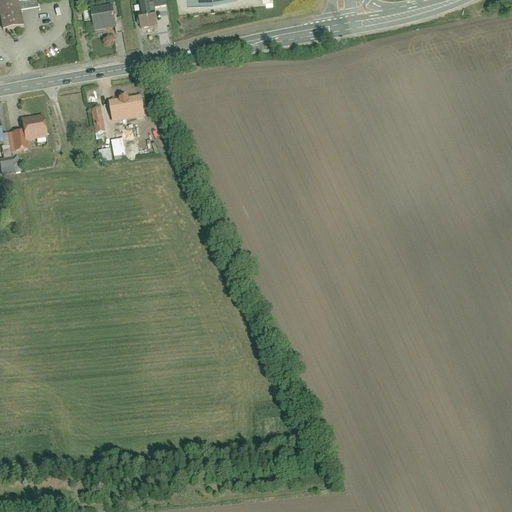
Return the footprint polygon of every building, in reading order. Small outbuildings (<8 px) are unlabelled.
[(0,0),(0,10),(4,36),(24,32),(19,6),(52,0),(0,0)] [(139,25),(140,37),(158,34),(156,23),(152,24),(149,0),(140,0),(143,25),(139,25)] [(91,17),(92,37),(119,35),(117,14),(91,17)] [(111,105),(113,121),(140,119),(138,102),(111,105)] [(90,116),(92,135),(106,133),(104,114),(90,116)] [(22,122),(23,135),(12,136),(14,154),(27,152),(26,143),(47,140),(45,119),(22,122)] [(112,144),(112,159),(125,159),(124,143),(112,144)] [(0,167),(1,177),(12,176),(11,166),(0,167)]
